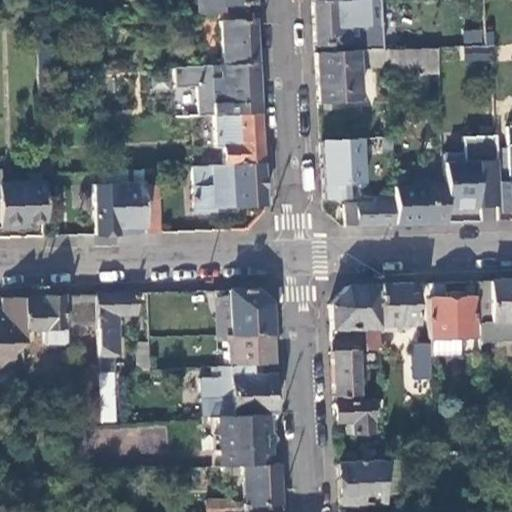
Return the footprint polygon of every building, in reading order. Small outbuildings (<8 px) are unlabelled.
[(251,0),(197,0),(198,15),(223,14),(222,3),(252,1),(251,0)] [(372,15),(371,1),(310,4),(312,48),(346,45),(344,17),(357,16),(372,15)] [(359,44),(357,16),(344,17),(346,45),(359,44)] [(255,62),(253,18),(219,20),(222,64),(255,62)] [(48,74),(45,22),(33,23),(36,75),(47,74),(48,74)] [(511,59),(511,45),(491,47),(491,61),(511,59)] [(437,75),(436,49),(386,51),(387,68),(387,71),(419,70),(419,76),(437,75)] [(387,68),(386,51),(368,52),(370,69),(387,68)] [(357,104),(354,53),(313,55),(316,107),(357,104)] [(258,114),(255,62),(222,64),(172,67),(174,88),(195,87),(196,106),(205,105),(206,116),(213,116),(258,114)] [(47,74),(36,75),(37,96),(48,95),(47,74)] [(205,105),(196,106),(196,117),(206,116),(205,105)] [(261,163),(258,114),(213,116),(215,148),(221,148),(222,164),(261,163)] [(495,135),(462,137),(462,155),(442,156),(443,180),(443,187),(445,215),(445,223),(472,222),(478,222),(478,207),(498,207),(495,148),(495,135)] [(390,138),(355,139),(355,150),(390,148),(390,138)] [(347,200),(342,140),(318,142),(321,202),(347,200)] [(511,147),(495,148),(498,207),(498,215),(511,213),(511,147)] [(263,203),(261,163),(222,164),(192,166),(194,211),(215,210),(214,205),(263,203)] [(40,182),(40,173),(25,173),(26,183),(40,182)] [(411,189),(391,189),(392,196),(393,225),(421,224),(430,224),(430,216),(445,215),(443,187),(428,189),(428,180),(416,181),(411,189)] [(443,180),(428,180),(428,189),(443,187),(443,180)] [(42,219),(40,182),(26,183),(0,183),(0,227),(17,226),(17,220),(42,219)] [(91,184),(93,234),(104,234),(115,233),(115,226),(144,225),(143,185),(142,182),(91,184)] [(158,185),(143,185),(144,225),(145,232),(160,232),(158,185)] [(367,226),(393,225),(392,196),(372,197),(373,204),(361,205),(341,206),(342,227),(367,226)] [(373,204),(372,197),(361,198),(361,205),(373,204)] [(445,215),(430,216),(430,224),(445,223),(445,215)] [(477,324),(511,322),(511,280),(500,281),(476,282),(477,324)] [(443,301),(442,284),(427,284),(429,342),(453,341),(471,341),(470,301),(443,301)] [(415,327),(413,285),(397,285),(376,286),(378,328),(415,327)] [(378,328),(376,286),(359,287),(344,287),(328,306),(329,332),(378,330),(378,328)] [(254,289),(228,290),(228,294),(230,339),(230,365),(251,364),(272,363),(269,302),(254,289)] [(135,314),(134,293),(112,294),(95,294),(96,325),(97,373),(111,372),(111,356),(117,355),(115,315),(135,314)] [(96,325),(95,294),(61,296),(21,297),(22,329),(96,325)] [(230,339),(228,294),(218,297),(218,318),(214,318),(214,340),(230,339)] [(22,329),(21,297),(0,297),(0,311),(0,312),(0,311),(0,363),(17,345),(17,340),(21,340),(21,329),(22,329)] [(511,322),(477,324),(478,344),(511,343),(511,322)] [(454,355),(453,341),(429,342),(429,346),(429,356),(454,355)] [(149,370),(148,344),(135,345),(136,371),(149,370)] [(412,381),(430,380),(429,356),(429,346),(411,346),(412,381)] [(356,397),(353,353),(330,354),(332,398),(338,398),(339,399),(345,399),(345,398),(356,397)] [(252,376),(251,364),(230,365),(231,415),(265,413),(275,413),(272,375),(252,376)] [(113,372),(111,372),(97,373),(98,422),(114,421),(113,372)] [(370,435),(368,402),(356,403),(333,404),(334,425),(350,424),(350,435),(370,435)] [(265,413),(231,415),(215,416),(217,466),(220,466),(243,464),(263,464),(262,446),(267,446),(271,446),(274,441),(273,438),(273,437),(271,434),(270,433),(265,434),(265,413)] [(347,463),(382,462),(381,441),(370,441),(370,451),(366,450),(347,450),(347,463)] [(37,451),(27,452),(28,475),(38,474),(37,451)] [(398,469),(397,461),(382,462),(347,463),(336,464),(338,506),(381,504),(380,470),(398,469)] [(279,511),(278,463),(268,463),(263,464),(243,464),(244,478),(244,484),(248,484),(249,504),(243,504),(243,511),(279,511)] [(244,478),(243,464),(220,466),(221,480),(244,478)] [(217,478),(217,466),(206,466),(206,478),(217,478)] [(38,474),(28,475),(28,488),(39,487),(38,474)] [(39,511),(39,487),(28,488),(28,511),(39,511)] [(206,511),(232,511),(232,500),(206,501),(206,511)] [(232,511),(243,511),(243,504),(243,500),(232,500),(232,511)]
